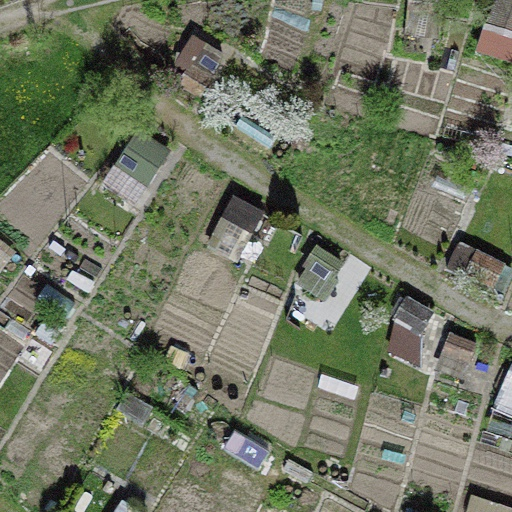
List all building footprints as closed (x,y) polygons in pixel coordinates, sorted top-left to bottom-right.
[(404,0),(398,28),(439,39),(449,0),(404,0)] [(511,0),(494,0),(479,51),(511,61),(511,0)] [(178,84),(200,97),(226,54),(204,41),(178,84)] [(144,187),(170,149),(136,126),(110,164),(144,187)] [(207,242),(237,259),(263,212),(233,195),(207,242)] [(0,270),(15,251),(0,239),(0,270)] [(468,276),(506,293),(511,280),(511,265),(459,240),(444,272),(465,282),(468,276)] [(289,281),(322,302),(348,263),(314,242),(289,281)] [(392,318),(418,337),(435,313),(409,294),(392,318)] [(437,368),(464,378),(477,343),(450,333),(437,368)] [(163,358),(191,374),(201,357),(173,341),(163,358)] [(511,359),(491,409),(511,418),(511,359)] [(168,406),(184,415),(197,390),(181,381),(168,406)] [(115,408),(142,427),(154,409),(127,390),(115,408)] [(464,511),(511,511),(511,506),(469,494),(464,511)] [(113,511),(138,511),(139,511),(120,501),(113,511)]
